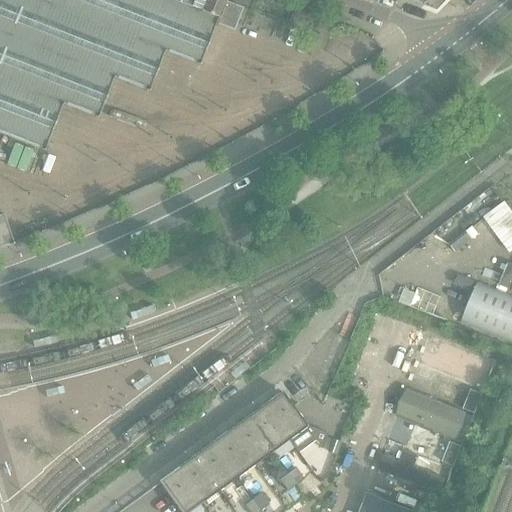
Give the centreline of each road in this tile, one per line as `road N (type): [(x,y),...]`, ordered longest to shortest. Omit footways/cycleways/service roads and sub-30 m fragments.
road 1 (tertiary): [(0,281),(214,191),(461,46)]
road 2 (residential): [(87,511),(271,375)]
road 3 (residential): [(461,46),(344,0)]
